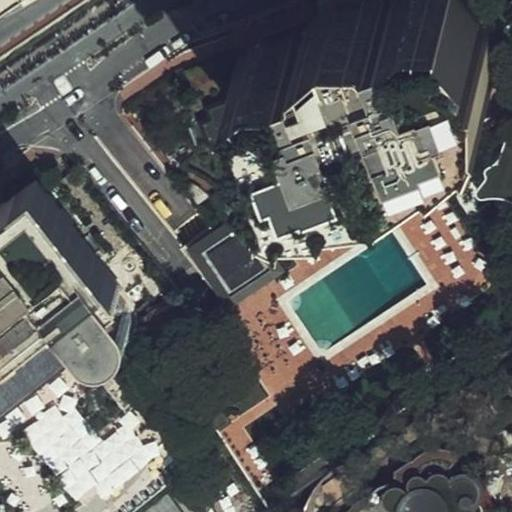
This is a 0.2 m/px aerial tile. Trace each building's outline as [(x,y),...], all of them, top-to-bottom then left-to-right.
[(425,156),(447,141),(471,123),(478,78),(480,53),(468,36),(449,19),(373,19),(332,17),(288,51),(234,76),(235,100),(237,121),(246,148),(262,168),(271,185),(290,194),(327,192),(374,186),(425,156)] [(511,137),(508,136),(501,145),(497,159),(485,167),(486,173),(484,179),(478,188),(481,194),(489,194),(506,195),(511,197),(511,137)] [(42,176),(0,208),(0,357),(65,306),(87,334),(92,338),(97,341),(103,342),(110,342),(117,340),(123,337),(128,333),(132,327),(134,322),(135,316),(134,308),(130,301),(108,272),(113,268),(42,176)] [(187,243),(223,296),(283,256),(247,203),(187,243)] [(0,417),(13,407),(39,386),(80,354),(88,348),(97,341),(92,338),(87,334),(65,306),(0,357),(0,417)] [(377,502),(326,502),(325,511),(478,511),(480,463),(459,463),(459,449),(398,448),(398,478),(378,477),(377,502)] [(186,511),(170,491),(142,511),(186,511)]
